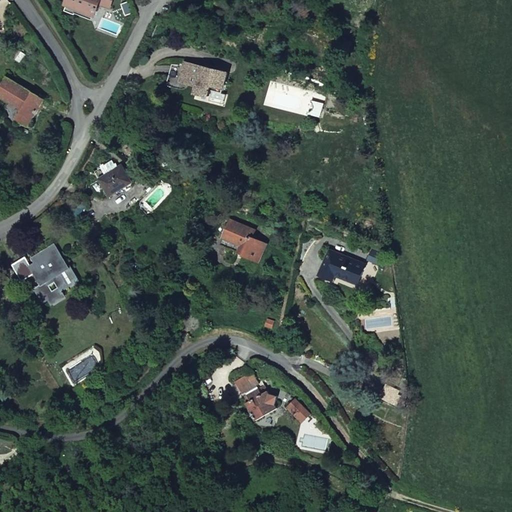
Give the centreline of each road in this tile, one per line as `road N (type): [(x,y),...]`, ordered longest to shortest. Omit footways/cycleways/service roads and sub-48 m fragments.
road 1 (residential): [(0,427),(87,440),(204,343),(242,337),(283,361),(392,494)]
road 2 (track): [(203,511),(239,460),(266,454),(369,495),(392,494),(444,511)]
road 3 (residential): [(157,0),(105,94),(78,118)]
road 4 (residential): [(0,225),(34,209),(57,184),(78,118)]
road 5 (residential): [(78,118),(69,63),(27,0)]
